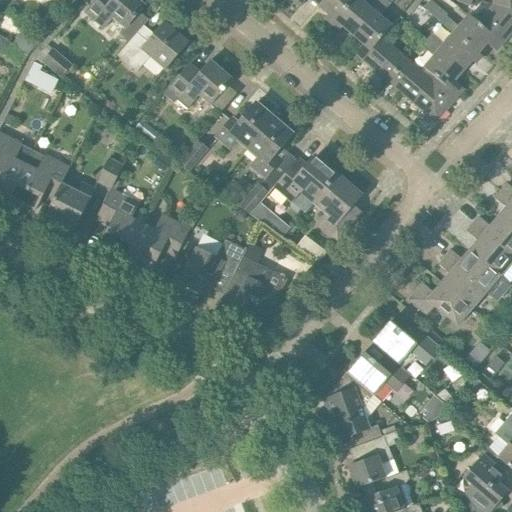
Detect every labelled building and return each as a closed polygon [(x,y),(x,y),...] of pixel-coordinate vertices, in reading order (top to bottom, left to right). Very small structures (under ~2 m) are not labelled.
[(97,0),(85,14),(101,27),(104,29),(112,19),(124,29),(119,34),(129,43),(137,34),(149,20),(139,12),(144,6),(137,0),(97,0)] [(325,19),(332,25),(353,0),(323,0),(318,6),(328,15),(325,19)] [(343,28),(353,36),(384,0),(383,0),(374,0),(367,8),(357,0),(353,0),(332,25),(339,31),(343,28)] [(355,54),(363,61),(381,40),(391,28),(379,18),(389,5),(384,0),(353,36),(363,45),(355,54)] [(511,11),(511,0),(493,0),(494,6),(511,11)] [(511,33),(511,11),(494,6),(478,25),(502,45),(511,33)] [(441,23),(454,34),(478,54),(487,44),(496,52),(502,45),(478,25),(468,16),(459,28),(446,17),(441,23)] [(129,43),(118,56),(137,73),(150,57),(166,70),(175,59),(188,44),(164,23),(147,43),(137,34),(129,43)] [(36,44),(20,33),(12,45),(28,55),(36,44)] [(444,45),(431,35),(426,41),(462,72),(471,62),(475,65),(482,58),(478,54),(454,34),(444,45)] [(406,61),(381,40),(363,61),(377,73),(371,79),(377,84),(382,78),(388,82),(406,61)] [(422,70),(433,80),(456,99),(464,90),(454,82),(462,72),(426,41),(421,47),(433,57),(422,70)] [(48,46),(35,61),(40,65),(43,62),(53,50),(48,46)] [(71,66),(53,50),(43,62),(61,78),(71,66)] [(420,73),(406,61),(388,82),(393,87),(388,93),(394,98),(399,92),(413,104),(433,80),(422,70),(420,73)] [(34,62),(29,73),(39,77),(44,67),(34,62)] [(232,81),(209,62),(199,74),(189,65),(164,95),(173,103),(175,100),(187,110),(199,96),(211,106),(232,81)] [(456,99),(433,80),(413,104),(421,111),(416,118),(422,122),(427,116),(435,123),(456,99)] [(237,141),(248,150),(274,119),(256,104),(238,124),(232,119),(217,137),(230,149),(237,141)] [(422,122),(416,118),(414,116),(409,121),(417,128),(422,122)] [(274,119),(248,150),(258,159),(251,167),(265,179),(281,161),(275,155),(292,135),(274,119)] [(139,124),(132,131),(138,135),(150,144),(155,138),(139,124)] [(0,193),(9,199),(33,152),(0,134),(0,193)] [(208,151),(197,142),(179,164),(190,173),(208,151)] [(69,170),(33,152),(9,199),(34,211),(46,189),(56,194),(61,185),(69,170)] [(313,204),(337,176),(334,173),(336,170),(322,159),(320,161),(315,157),(303,172),(295,165),(299,159),(298,159),(273,188),(304,215),(313,204)] [(123,167),(108,160),(97,182),(111,190),(123,167)] [(337,176),(313,204),(328,217),(320,227),(337,242),(361,213),(357,218),(349,210),(361,196),(337,176)] [(61,185),(56,194),(45,217),(74,231),(94,190),(81,184),(77,193),(61,185)] [(501,192),(511,200),(511,188),(507,184),(501,192)] [(249,216),(267,195),(268,194),(257,186),(239,207),(249,216)] [(101,245),(126,258),(142,226),(128,220),(136,204),(111,191),(98,216),(112,223),(101,245)] [(498,218),(511,229),(511,200),(501,192),(495,199),(506,208),(498,218)] [(142,226),(126,258),(151,270),(162,248),(177,255),(189,231),(161,217),(153,232),(142,226)] [(473,225),(511,258),(511,229),(498,218),(490,227),(479,217),(473,225)] [(478,241),(470,251),(493,270),(500,277),(511,262),(511,258),(473,225),(467,232),(478,241)] [(221,269),(234,276),(243,257),(246,251),(225,241),(216,259),(196,249),(178,284),(206,298),(221,269)] [(500,277),(493,270),(470,251),(462,260),(451,251),(445,258),(486,293),(497,303),(511,286),(500,277)] [(243,257),(234,276),(219,305),(220,305),(227,290),(238,296),(231,310),(232,311),(263,327),(264,327),(287,281),(287,280),(256,264),(243,257)] [(441,284),(472,310),(486,293),(445,258),(438,265),(449,274),(441,284)] [(472,310),(441,284),(433,293),(422,284),(408,300),(427,316),(434,307),(457,326),(472,310)] [(372,343),(389,357),(402,369),(416,359),(425,367),(441,349),(415,326),(406,336),(389,322),(372,343)] [(411,376),(402,369),(389,357),(380,367),(364,353),(346,374),(366,391),(368,393),(373,398),(384,385),(395,394),(411,376)] [(504,365),(495,358),(487,368),(495,375),(504,365)] [(346,374),(328,395),(332,405),(326,407),(329,415),(325,417),(333,441),(338,439),(339,441),(343,451),(353,447),(353,448),(381,438),(377,426),(368,429),(358,402),(362,400),(368,393),(366,391),(346,374)] [(480,383),(474,378),(467,387),(473,392),(480,383)] [(436,397),(447,406),(453,401),(445,390),(436,397)] [(428,412),(422,418),(428,423),(436,419),(428,412)] [(507,428),(489,450),(502,462),(511,470),(511,413),(503,425),(507,428)] [(397,438),(395,432),(381,438),(353,448),(359,462),(348,467),(357,489),(377,482),(385,479),(380,466),(393,461),(386,442),(397,438)] [(506,476),(483,456),(463,479),(473,487),(465,496),(467,498),(466,499),(471,511),(491,511),(492,511),(503,507),(500,501),(504,497),(494,489),(506,476)] [(409,478),(406,471),(385,479),(377,482),(381,493),(361,501),(365,511),(399,511),(413,507),(409,497),(411,494),(411,491),(410,488),(408,485),(405,484),(403,481),(409,478)]
